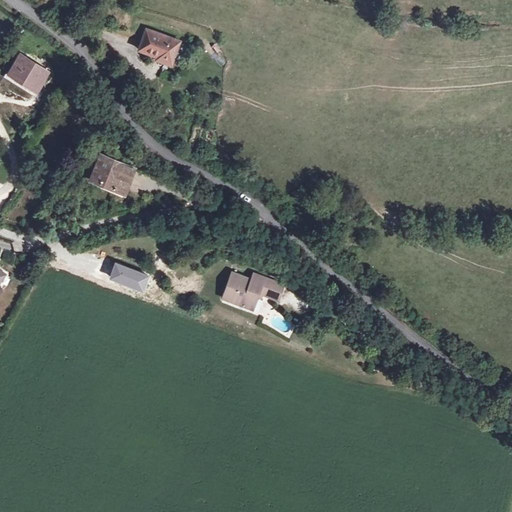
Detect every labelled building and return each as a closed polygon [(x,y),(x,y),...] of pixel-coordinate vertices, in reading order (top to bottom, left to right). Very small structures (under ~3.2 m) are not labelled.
[(180,42),(146,29),(139,49),(158,56),(159,52),(174,58),(180,42)] [(172,64),(174,58),(159,52),(158,56),(157,59),(172,64)] [(48,72),(21,55),(10,72),(37,90),(48,72)] [(134,169),(101,155),(91,179),(101,183),(102,182),(125,191),(134,169)] [(278,299),(283,285),(254,274),(252,280),(232,272),(223,297),(252,308),(257,296),(258,292),(262,293),(278,299)]
